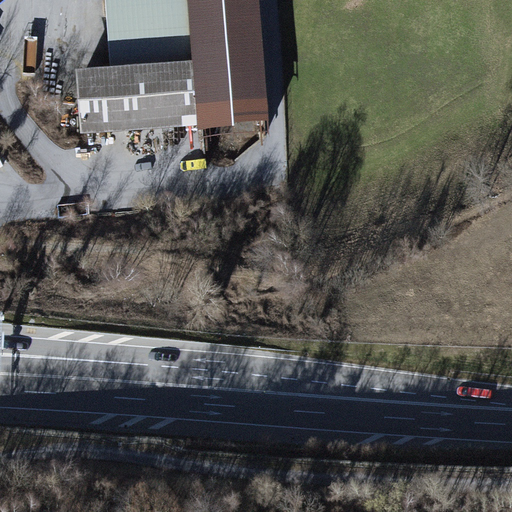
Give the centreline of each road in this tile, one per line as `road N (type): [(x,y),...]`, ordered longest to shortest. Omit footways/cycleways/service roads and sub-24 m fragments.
road 1 (track): [(0,460),(90,452),(180,468),(511,485)]
road 2 (trunk): [(264,392),(0,354)]
road 3 (trunk): [(264,392),(511,413)]
road 4 (trunk): [(21,390),(264,392)]
